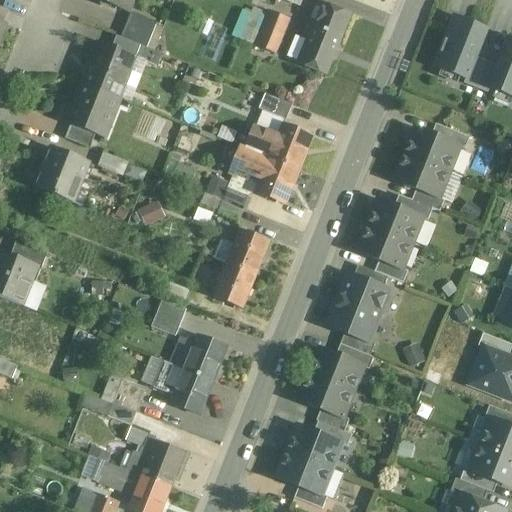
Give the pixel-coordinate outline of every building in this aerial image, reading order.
[(131,0),(94,0),(126,13),(131,0)] [(324,7),(310,41),(302,38),(301,39),(298,38),(294,40),(288,56),(289,60),(300,64),(300,65),(324,75),(348,16),(324,7)] [(10,12),(0,8),(0,23),(5,26),(10,12)] [(235,36),(253,42),(263,14),(245,8),(235,36)] [(120,39),(140,47),(146,49),(156,23),(131,13),(120,39)] [(289,22),(268,14),(255,47),(277,55),(289,22)] [(486,31),(454,19),(435,67),(465,79),(466,79),(475,58),(486,31)] [(120,39),(116,37),(111,49),(135,59),(140,47),(120,39)] [(511,41),(508,40),(497,67),(489,88),(490,89),(511,97),(511,41)] [(111,49),(98,44),(82,85),(119,99),(135,59),(111,49)] [(146,49),(140,47),(135,59),(150,65),(155,52),(146,49)] [(486,63),(475,58),(466,79),(465,79),(463,85),(475,90),(486,63)] [(497,67),(486,63),(475,90),(487,94),(490,89),(489,88),(497,67)] [(119,99),(82,85),(66,124),(94,135),(103,138),(104,137),(100,135),(114,99),(118,101),(119,99)] [(291,106),(264,95),(258,110),(263,112),(285,121),(291,106)] [(285,121),(263,112),(257,128),(255,127),(246,150),(298,171),(312,137),(283,125),(285,121)] [(470,139),(436,125),(431,137),(459,148),(459,149),(465,151),(470,139)] [(94,135),(71,126),(66,138),(89,148),(94,135)] [(431,137),(414,130),(404,156),(449,174),(459,149),(459,148),(431,137)] [(246,150),(241,148),(232,169),(260,180),(255,193),(285,205),(298,171),(246,150)] [(90,163),(53,149),(38,188),(74,203),(90,163)] [(128,164),(105,154),(100,167),(123,176),(128,164)] [(449,174),(404,156),(394,182),(416,191),(438,200),(439,199),(449,174)] [(249,196),(228,188),(224,199),(244,208),(249,196)] [(438,200),(416,191),(411,202),(432,210),(440,213),(444,201),(439,199),(438,200)] [(411,202),(398,197),(394,208),(422,219),(422,220),(427,222),(432,210),(411,202)] [(146,226),(165,217),(157,201),(138,210),(146,226)] [(394,208),(377,201),(367,228),(412,245),(422,220),(422,219),(394,208)] [(243,211),(223,202),(218,214),(239,222),(243,211)] [(412,245),(367,228),(357,254),(379,262),(401,271),(402,270),(412,245)] [(269,242),(241,231),(228,264),(229,264),(256,275),(269,242)] [(48,255),(28,247),(21,262),(37,268),(42,271),(48,255)] [(21,262),(1,254),(0,256),(0,298),(21,307),(37,268),(21,262)] [(401,271),(379,262),(374,273),(387,279),(403,285),(408,273),(402,270),(401,271)] [(256,275),(229,264),(217,295),(216,295),(215,298),(243,309),(256,275)] [(374,273),(357,267),(353,278),(383,290),(387,279),(374,273)] [(353,278),(348,276),(327,328),(344,335),(368,344),(369,343),(379,318),(384,316),(391,297),(389,292),(353,278)] [(191,289),(171,281),(167,293),(187,300),(191,289)] [(186,310),(164,302),(154,329),(176,338),(186,310)] [(368,344),(344,335),(340,346),(370,358),(374,345),(369,343),(368,344)] [(511,347),(511,346),(482,335),(478,347),(483,350),(484,349),(508,358),(511,347)] [(226,348),(198,337),(195,345),(184,371),(213,383),(226,348)] [(184,371),(195,345),(178,338),(168,365),(184,371)] [(370,358),(340,346),(336,357),(363,368),(363,369),(368,371),(373,359),(370,358)] [(511,359),(508,358),(484,349),(483,350),(469,386),(511,403),(511,359)] [(336,357),(318,350),(308,376),(353,394),(363,369),(363,368),(336,357)] [(168,365),(151,359),(148,367),(148,368),(142,384),(154,389),(154,390),(173,397),(170,405),(199,417),(213,383),(184,371),(168,365)] [(353,394),(308,376),(298,402),(320,411),(343,420),(343,419),(353,394)] [(146,390),(122,381),(112,405),(136,414),(146,390)] [(136,414),(112,405),(107,418),(131,428),(136,414)] [(511,416),(489,407),(484,420),(489,422),(490,420),(511,429),(511,416)] [(343,420),(320,411),(316,423),(317,423),(318,423),(344,433),(349,421),(343,419),(343,420)] [(511,429),(490,420),(489,422),(480,447),(511,459),(511,429)] [(344,433),(318,423),(317,423),(313,434),(341,445),(341,446),(347,448),(352,436),(344,433)] [(313,434),(297,428),(287,454),(331,471),(341,446),(341,445),(313,434)] [(183,454),(156,443),(142,478),(170,489),(183,454)] [(511,459),(480,447),(469,472),(469,473),(497,484),(511,489),(511,459)] [(331,471),(287,454),(276,480),(298,489),(321,498),(321,497),(331,471)] [(142,478),(108,464),(100,483),(135,497),(130,509),(136,511),(160,511),(170,489),(142,478)] [(497,484),(469,473),(469,472),(464,470),(460,482),(487,492),(493,495),(497,484)] [(460,482),(455,480),(450,493),(460,497),(460,496),(482,504),(487,492),(460,482)] [(321,497),(321,498),(298,489),(294,500),(322,511),(327,499),(321,497)] [(84,490),(75,511),(84,511),(92,493),(84,490)] [(114,511),(118,504),(98,495),(91,511),(114,511)] [(501,511),(482,504),(460,496),(460,497),(453,511),(501,511)]
